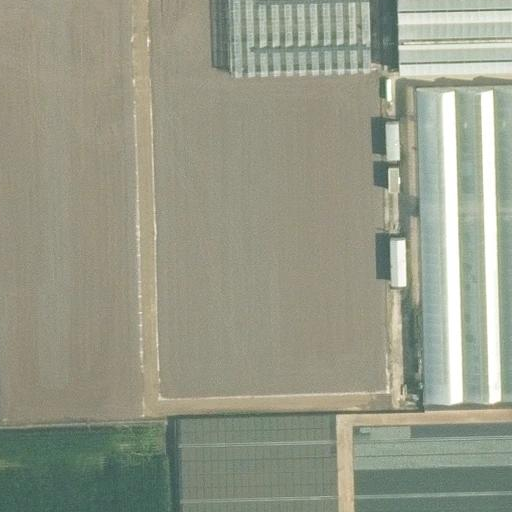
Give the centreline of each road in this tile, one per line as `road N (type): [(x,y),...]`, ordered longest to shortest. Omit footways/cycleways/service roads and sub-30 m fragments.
road 1 (track): [(137,0),(153,406),(343,402),(344,421)]
road 2 (track): [(511,416),(344,421)]
